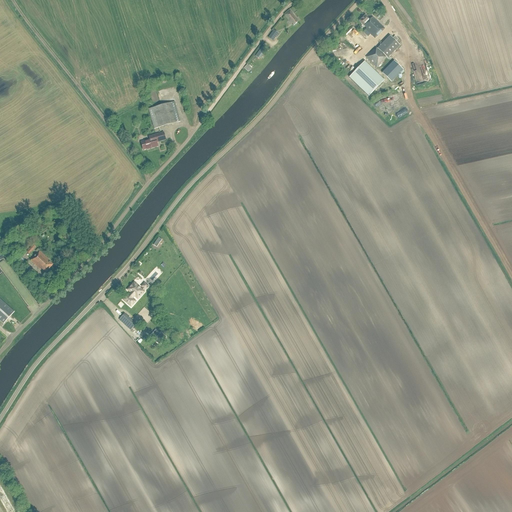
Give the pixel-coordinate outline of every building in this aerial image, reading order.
[(290,11),(285,15),(293,25),(298,22),(292,15),(292,14),(290,11)] [(370,20),(365,15),(358,22),(363,27),(374,39),(378,35),(377,34),(380,32),(381,33),(384,30),(373,18),(370,20)] [(274,30),(268,38),(273,42),(278,34),(274,30)] [(377,50),(377,49),(375,51),(374,50),(366,58),(376,68),(384,60),(383,59),(386,57),(387,59),(400,46),(391,36),(377,50)] [(403,70),(394,61),(382,73),(391,82),(403,70)] [(349,78),(368,97),(384,81),(364,62),(349,78)] [(254,78),(258,74),(247,65),(244,69),(254,78)] [(154,129),(176,123),(170,103),(148,110),(154,129)] [(140,142),(143,150),(147,149),(147,150),(158,146),(157,143),(166,140),(164,132),(148,137),(149,140),(140,142)] [(153,245),(156,247),(162,240),(158,237),(153,245)] [(33,245),(27,252),(29,254),(36,247),(33,245)] [(33,258),(31,261),(40,270),(41,270),(45,274),(53,265),(49,261),(50,261),(40,251),(33,258)] [(0,275),(3,273),(15,290),(20,286),(3,263),(0,265),(0,275)] [(141,287),(143,288),(141,290),(134,283),(128,290),(131,293),(128,296),(128,295),(123,300),(131,307),(135,302),(131,299),(134,296),(138,299),(144,292),(142,291),(144,289),(145,290),(148,286),(144,283),(141,287)] [(0,299),(0,310),(9,318),(14,312),(0,299)] [(0,320),(4,324),(9,318),(0,310),(0,320)] [(119,320),(130,331),(136,324),(124,314),(119,320)] [(166,337),(161,332),(159,334),(156,330),(150,336),(159,344),(166,337)]
